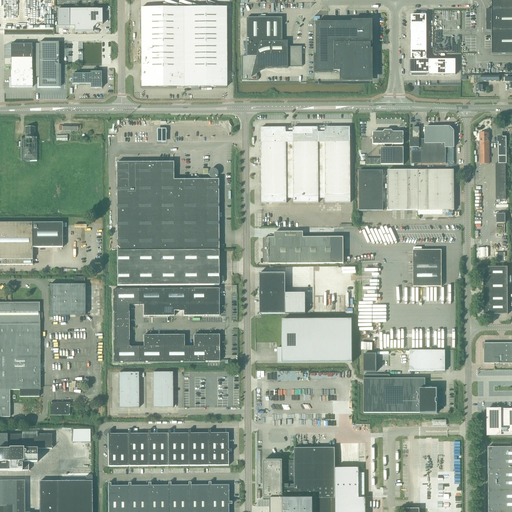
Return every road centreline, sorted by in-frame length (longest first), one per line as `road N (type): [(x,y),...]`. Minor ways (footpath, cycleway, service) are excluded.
road 1 (unclassified): [(247,511),(244,108)]
road 2 (unknown): [(410,2),(408,72),(417,84),(460,80),(458,60),(432,53),(432,2)]
road 3 (unclassified): [(468,327),(467,108)]
road 4 (unclassified): [(468,511),(468,327)]
